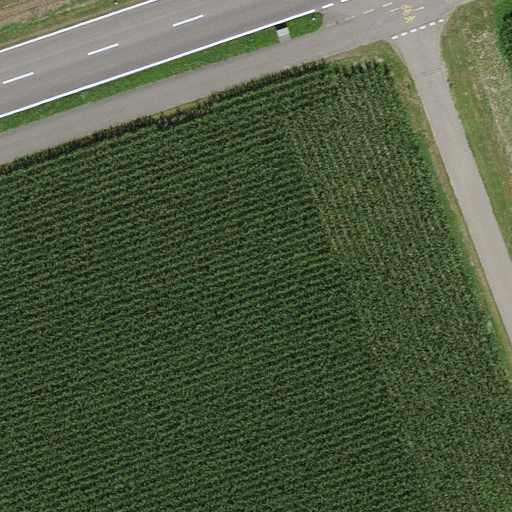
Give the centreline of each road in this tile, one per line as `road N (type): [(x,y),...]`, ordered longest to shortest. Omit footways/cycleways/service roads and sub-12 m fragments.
road 1 (unclassified): [(404,0),(511,296)]
road 2 (secondary): [(0,84),(252,0)]
